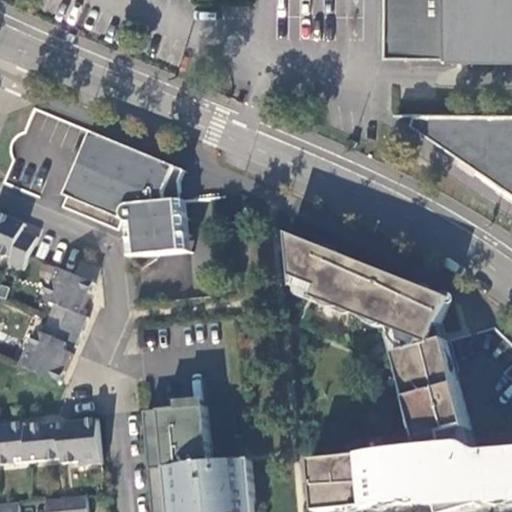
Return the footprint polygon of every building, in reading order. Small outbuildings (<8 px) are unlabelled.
[(511,0),(389,0),(390,38),(410,38),(410,58),(511,58),(511,0)] [(410,38),(390,38),(390,58),(410,58),(410,38)] [(511,114),(419,114),(416,126),(511,190),(511,114)] [(136,227),(139,259),(185,255),(179,188),(185,174),(94,136),(68,199),(127,224),(130,226),(136,227)] [(27,229),(0,217),(0,256),(13,262),(11,267),(25,272),(39,240),(25,234),(27,229)] [(301,240),(290,235),(294,273),(299,259),(295,257),(301,240)] [(299,259),(294,273),(295,281),(308,285),(309,283),(322,288),(317,301),(390,330),(395,331),(400,319),(413,324),(408,337),(422,342),(438,338),(444,323),(447,314),(452,301),(301,240),(295,257),(299,259)] [(75,273),(93,279),(98,265),(80,259),(75,273)] [(41,334),(38,339),(73,359),(74,357),(67,354),(70,347),(77,350),(89,321),(81,318),(88,303),(95,287),(61,272),(48,304),(56,308),(45,336),(41,334)] [(308,285),(295,281),(296,295),(317,301),(322,288),(309,283),(308,285)] [(395,331),(408,337),(413,324),(400,319),(395,331)] [(390,330),(398,356),(448,341),(444,323),(438,338),(422,342),(408,337),(395,331),(390,330)] [(73,359),(38,339),(33,350),(30,349),(21,369),(61,386),(67,373),(73,359)] [(424,452),(313,463),(317,506),(320,509),(324,511),(325,511),(335,511),(362,510),(361,491),(375,490),(377,509),(403,506),(420,504),(419,496),(437,495),(443,493),(447,491),(451,488),(454,486),(457,483),(459,480),(461,476),(463,471),(464,464),(463,457),(462,451),(461,449),(444,453),(441,447),(435,449),(433,440),(472,430),(448,341),(398,356),(424,452)] [(257,511),(252,462),(213,467),(207,408),(195,409),(195,410),(147,415),(152,464),(153,472),(155,489),(157,511),(257,511)] [(0,449),(101,442),(99,422),(80,424),(67,425),(68,433),(61,433),(60,426),(44,428),(27,429),(27,428),(0,430),(0,449)] [(103,467),(101,442),(0,449),(0,468),(53,464),(53,466),(64,465),(64,467),(84,465),(84,469),(103,467)] [(469,511),(482,508),(468,450),(462,451),(463,457),(464,464),(463,471),(461,476),(459,480),(457,483),(454,486),(451,488),(447,491),(443,493),(437,495),(441,511),(469,511)] [(511,505),(511,454),(490,456),(495,507),(511,505)] [(361,491),(362,510),(377,509),(375,490),(361,491)] [(47,504),(47,511),(89,511),(89,500),(47,504)]
